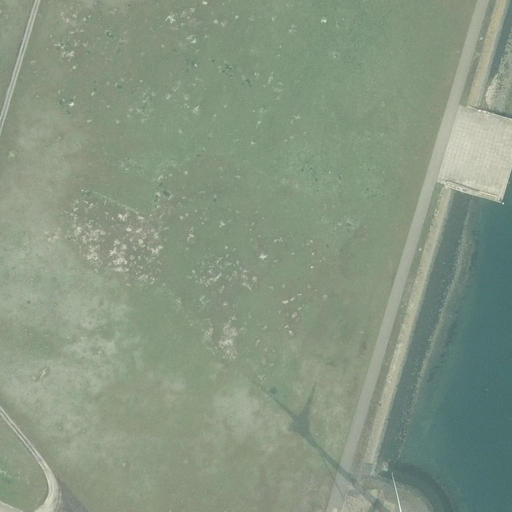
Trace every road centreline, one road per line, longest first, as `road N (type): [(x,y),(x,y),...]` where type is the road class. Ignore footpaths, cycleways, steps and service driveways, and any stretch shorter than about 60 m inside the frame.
road 1 (track): [(35,0),(0,117)]
road 2 (track): [(0,409),(50,479),(54,511)]
